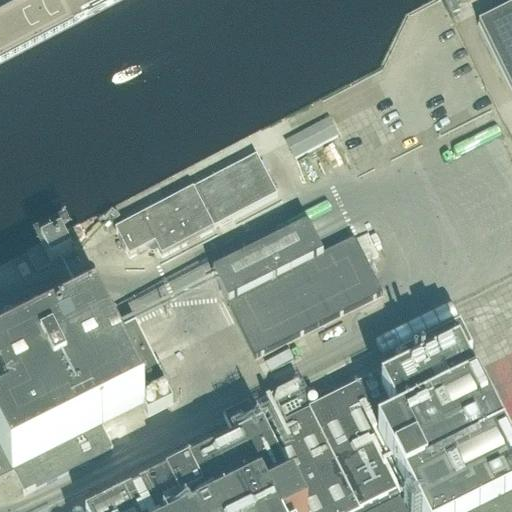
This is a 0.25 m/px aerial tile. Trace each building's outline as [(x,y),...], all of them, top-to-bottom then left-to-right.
[(511,23),(482,38),(511,88),(511,23)] [(284,145),(293,164),(338,140),(329,121),(284,145)] [(114,234),(127,261),(153,248),(160,260),(276,199),(258,159),(114,234)] [(212,279),(254,363),(381,299),(354,244),(321,261),(307,231),(212,279)] [(41,251),(27,258),(37,277),(71,260),(61,239),(40,249),(41,251)] [(118,339),(105,313),(0,365),(0,486),(13,479),(23,500),(113,455),(101,433),(144,411),(141,406),(166,393),(135,331),(118,339)] [(511,511),(511,467),(453,349),(263,440),(119,511),(511,511)]
